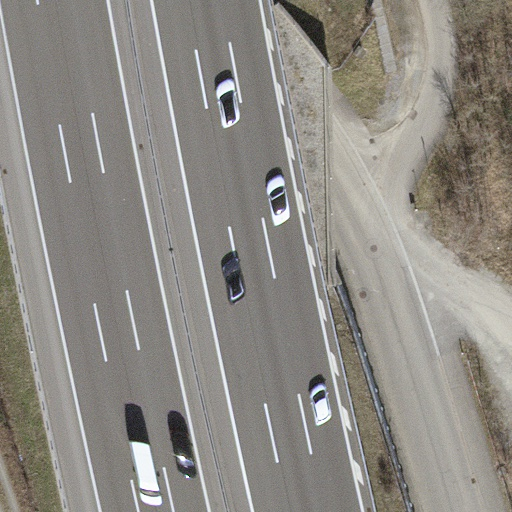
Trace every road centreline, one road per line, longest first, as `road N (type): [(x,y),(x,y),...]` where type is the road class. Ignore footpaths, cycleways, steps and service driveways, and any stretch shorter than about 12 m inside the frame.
road 1 (unclassified): [(202,0),(279,78),(357,208),(455,511)]
road 2 (motorway): [(309,511),(207,0)]
road 3 (motorway): [(55,0),(157,511)]
road 4 (track): [(432,0),(443,38),(441,84),(357,208)]
road 5 (track): [(511,329),(365,228)]
